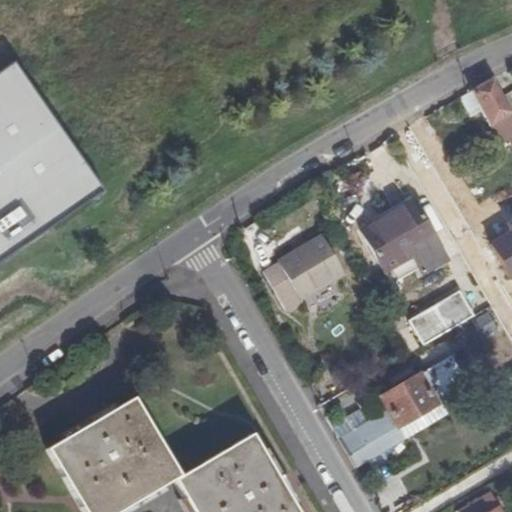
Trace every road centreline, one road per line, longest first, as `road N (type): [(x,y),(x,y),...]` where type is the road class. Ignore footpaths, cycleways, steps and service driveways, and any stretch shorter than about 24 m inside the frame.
road 1 (residential): [(196,240),(440,81),(511,48)]
road 2 (residential): [(352,511),(196,240)]
road 3 (residential): [(0,377),(196,240)]
